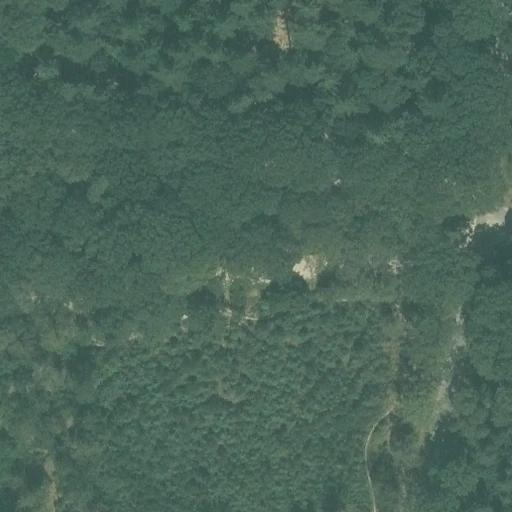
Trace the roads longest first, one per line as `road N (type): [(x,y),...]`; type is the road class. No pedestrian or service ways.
road 1 (track): [(0,123),(484,203)]
road 2 (track): [(479,241),(0,306)]
road 3 (unclassified): [(417,511),(482,218)]
road 4 (unclassified): [(482,218),(503,0)]
